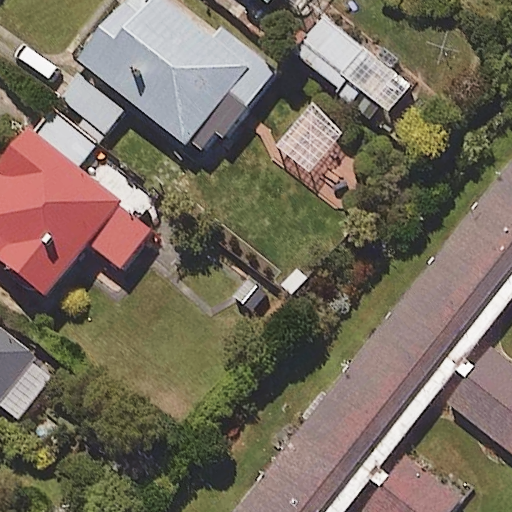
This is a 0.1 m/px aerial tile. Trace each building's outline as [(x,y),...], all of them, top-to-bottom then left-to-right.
[(190,146),(197,136),(212,148),(227,128),(213,117),(231,94),(250,109),(279,72),(222,28),(214,38),(166,0),(131,0),(83,61),(190,146)] [(401,79),(331,20),(301,56),(353,100),(361,89),(380,104),(401,79)] [(127,113),(82,76),(64,97),(108,135),(127,113)] [(101,144),(52,106),(0,171),(0,257),(50,297),(92,244),(125,270),(155,233),(142,223),(159,201),(108,161),(93,179),(81,170),(101,144)] [(348,511),(374,479),(387,488),(368,511),(454,511),(467,495),(414,454),(393,480),(381,471),(458,372),(470,382),(452,404),(511,452),(511,362),(496,350),(480,369),(468,360),(511,303),(511,164),(241,511),(348,511)] [(58,374),(0,327),(0,406),(2,404),(21,420),(58,374)]
